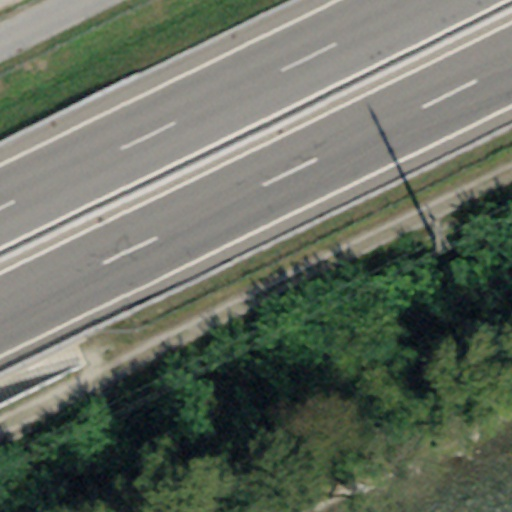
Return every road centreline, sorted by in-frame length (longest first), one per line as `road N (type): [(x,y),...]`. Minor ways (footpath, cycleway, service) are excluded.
road 1 (motorway): [(0,313),(511,59)]
road 2 (track): [(0,425),(511,173)]
road 3 (motorway): [(416,0),(0,208)]
